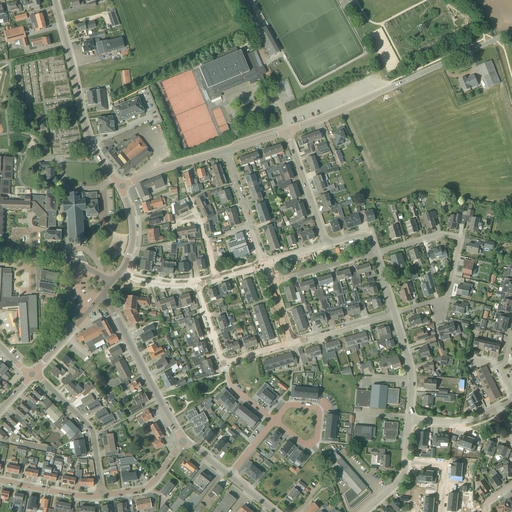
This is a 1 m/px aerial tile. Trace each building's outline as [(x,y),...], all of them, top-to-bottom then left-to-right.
[(40,9),(39,6),(40,6),(38,0),(32,0),(32,2),(23,4),(24,10),(29,9),(29,8),(32,7),(34,11),(40,9)] [(18,6),(17,2),(7,5),(9,12),(17,10),(18,13),(23,12),(21,5),(18,6)] [(1,6),(0,6),(0,19),(1,20),(2,19),(4,24),(8,22),(7,18),(8,18),(5,9),(2,9),(1,6)] [(31,24),(44,21),(42,14),(36,16),(35,15),(29,16),(31,24)] [(251,16),(256,25),(261,22),(257,14),(251,16)] [(44,21),(31,24),(33,24),(35,32),(40,31),(39,29),(46,28),(44,21)] [(90,27),(89,23),(84,24),(76,26),(78,32),(86,30),(86,29),(90,27)] [(6,43),(20,39),(26,38),(23,30),(22,27),(9,30),(6,31),(4,31),(5,35),(4,35),(6,43)] [(270,57),(279,52),(265,28),(257,32),(270,57)] [(44,39),(43,37),(31,40),(33,47),(44,44),(44,47),(50,45),(48,37),(44,39)] [(122,38),(107,42),(107,40),(95,43),(96,44),(93,44),(92,41),(83,43),(84,47),(83,47),(84,53),(88,52),(92,51),(97,50),(99,56),(110,53),(110,52),(124,48),(122,38)] [(240,51),(199,68),(204,80),(207,88),(205,89),(209,100),(210,101),(211,101),(215,99),(216,101),(221,99),(220,97),(217,99),(215,96),(219,94),(220,94),(249,82),(250,85),(255,83),(254,81),(256,81),(259,79),(258,77),(261,75),(258,68),(252,52),(245,55),(243,50),(241,51),(240,51)] [(487,89),(500,83),(491,61),(477,66),(487,89)] [(124,85),(131,85),(129,70),(122,71),(124,85)] [(195,71),(163,82),(180,131),(184,131),(187,131),(186,129),(184,129),(184,115),(191,116),(191,110),(194,110),(195,113),(201,113),(201,111),(205,110),(207,116),(211,116),(195,71)] [(478,85),(474,74),(466,78),(459,80),(464,92),(470,89),(478,85)] [(163,122),(149,87),(146,88),(161,123),(163,122)] [(107,110),(105,89),(95,91),(96,91),(86,92),(88,106),(96,105),(97,112),(107,110)] [(138,98),(113,108),(119,122),(143,112),(138,98)] [(262,99),(240,108),(247,124),(268,115),(262,99)] [(222,108),(214,111),(222,133),(230,130),(222,108)] [(112,117),(98,119),(100,134),(114,133),(113,127),(113,123),(112,117)] [(336,147),(343,143),(342,140),(345,139),(343,134),(346,133),(343,128),(338,130),(339,133),(334,135),(336,140),(333,141),(336,147)] [(313,133),(315,141),(321,139),(319,131),(313,133)] [(313,133),(306,136),(309,143),(310,146),(312,145),(313,145),(312,142),(315,141),(313,133)] [(306,136),(300,138),(303,145),(306,144),(308,150),(304,151),(305,155),(311,153),(309,150),(311,149),(313,148),(312,145),(310,146),(309,143),(306,136)] [(117,140),(108,148),(112,152),(111,153),(114,156),(115,156),(118,160),(120,159),(122,161),(121,162),(126,168),(125,168),(130,174),(141,165),(131,153),(130,154),(119,141),(117,140)] [(319,151),(328,148),(325,142),(317,145),(319,151)] [(273,147),(276,155),(283,152),(280,145),(273,147)] [(159,146),(153,149),(157,159),(164,156),(159,146)] [(328,148),(319,151),(316,153),(317,157),(326,154),(326,153),(330,152),(329,148),(328,149),(328,148)] [(153,149),(147,151),(151,161),(157,159),(153,149)] [(264,158),(270,156),(268,149),(262,151),(264,158),(262,159),(263,162),(263,164),(264,164),(264,165),(265,169),(266,169),(266,168),(268,168),(266,161),(265,161),(264,158)] [(147,151),(140,154),(145,164),(151,161),(147,151)] [(263,162),(262,159),(260,160),(257,152),(251,155),(254,162),(257,161),(259,165),(260,165),(262,170),(265,169),(264,165),(264,164),(263,164),(263,162)] [(247,164),(254,162),(251,155),(245,157),(247,164)] [(309,166),(316,163),(314,156),(306,159),(309,166)] [(3,160),(1,160),(1,157),(0,157),(0,192),(0,194),(3,194),(9,195),(10,180),(12,180),(13,158),(3,157),(3,160)] [(241,166),(247,164),(245,157),(239,159),(241,166)] [(49,168),(49,163),(43,163),(38,163),(38,169),(42,169),(42,168),(46,168),(46,169),(46,184),(50,184),(50,180),(54,180),(54,169),(49,169),(49,168)] [(316,163),(309,166),(311,172),(314,171),(315,174),(328,170),(327,166),(318,168),(316,163)] [(210,173),(221,169),(220,164),(211,167),(212,170),(209,171),(210,173)] [(280,176),(291,172),(289,165),(285,166),(284,164),(267,169),(267,170),(268,175),(278,171),(280,176)] [(249,171),(251,170),(250,166),(248,167),(246,168),(248,171),(243,173),(244,176),(249,174),(248,170),(249,170),(249,171)] [(207,173),(205,169),(203,169),(197,171),(199,179),(200,183),(209,180),(208,173),(207,173)] [(316,177),(313,178),(315,185),(326,181),(324,175),(329,174),(328,170),(315,174),(316,177)] [(191,172),(184,174),(186,182),(187,187),(190,186),(193,185),(195,193),(199,191),(198,185),(196,179),(193,180),(191,172)] [(278,187),(290,183),(289,180),(293,179),(291,172),(280,176),(282,181),(277,183),(278,187)] [(256,181),(256,180),(255,177),(258,176),(257,173),(253,174),(253,175),(245,178),(247,184),(256,181)] [(212,183),(225,179),(223,174),(215,177),(216,180),(212,181),(212,183)] [(141,199),(142,203),(150,200),(152,199),(150,195),(149,196),(146,189),(155,186),(156,190),(165,186),(160,176),(144,183),(135,186),(141,199)] [(247,184),(249,190),(258,187),(258,186),(257,183),(260,182),(258,179),(256,180),(256,181),(247,184)] [(328,187),(329,190),(335,188),(333,184),(328,186),(326,181),(315,185),(318,191),(326,188),(328,187)] [(290,193),(298,191),(295,184),(291,185),(290,183),(278,187),(279,191),(286,189),(286,188),(288,187),(290,193)] [(261,185),(258,186),(258,187),(249,190),(251,196),(260,193),(260,192),(263,191),(261,185)] [(223,203),(232,200),(228,190),(219,193),(223,203)] [(0,194),(0,192),(0,235),(2,236),(3,209),(30,210),(31,210),(39,218),(38,226),(46,228),(46,227),(55,227),(56,212),(57,212),(58,196),(57,196),(58,191),(46,191),(46,196),(46,197),(44,197),(44,196),(30,196),(25,195),(24,202),(7,201),(7,198),(3,198),(3,194),(0,194)] [(253,202),(255,201),(262,199),(261,194),(264,193),(263,191),(260,192),(260,193),(251,196),(253,202)] [(285,206),(297,202),(296,199),(300,197),(298,191),(290,193),(292,199),(289,201),(289,200),(283,202),(285,206)] [(86,215),(84,193),(80,193),(77,193),(69,193),(69,197),(68,197),(68,201),(62,201),(63,216),(67,216),(68,239),(67,241),(69,244),(71,244),(72,246),(74,245),(74,247),(80,247),(80,244),(86,243),(87,240),(85,238),(84,238),(83,225),(85,225),(85,220),(83,220),(82,216),(86,215)] [(98,204),(97,204),(97,193),(86,193),(84,193),(86,215),(86,216),(86,217),(87,217),(90,217),(91,216),(98,215),(98,204)] [(198,200),(196,201),(200,209),(206,206),(203,199),(206,198),(204,193),(201,195),(202,198),(198,200)] [(322,203),(330,201),(327,194),(320,197),(322,203)] [(150,200),(142,203),(143,204),(141,205),(144,213),(151,211),(155,210),(154,209),(163,206),(163,205),(164,204),(163,203),(165,203),(164,198),(161,198),(160,198),(160,197),(155,198),(155,200),(151,201),(150,200)] [(263,202),(262,199),(255,201),(257,205),(255,206),(257,212),(266,209),(266,208),(264,205),(267,204),(266,201),(263,202)] [(175,205),(173,205),(175,214),(175,216),(179,214),(179,215),(189,210),(186,204),(185,204),(184,201),(178,203),(175,205)] [(331,211),(337,209),(341,208),(344,206),(343,202),(336,205),(335,202),(331,204),(330,201),(322,203),(324,210),(330,208),(331,211)] [(293,203),(285,206),(286,210),(292,208),(292,210),(295,209),(296,212),(304,210),(302,203),(298,204),(294,206),(293,203)] [(206,206),(200,209),(204,218),(210,214),(212,217),(215,216),(212,211),(210,212),(207,206),(206,206)] [(257,212),(259,218),(268,215),(267,214),(266,211),(269,210),(272,209),(271,206),(268,207),(266,208),(266,209),(257,212)] [(229,211),(226,212),(229,220),(237,218),(238,217),(235,208),(229,210),(229,211)] [(354,227),(351,217),(344,219),(343,217),(341,208),(337,209),(343,229),(346,228),(347,229),(354,227)] [(340,230),(343,229),(337,209),(339,218),(336,219),(336,221),(330,223),(333,233),(340,231),(340,230)] [(288,222),(285,223),(286,226),(289,225),(289,226),(293,224),(302,221),(305,220),(304,217),(307,216),(304,210),(296,212),(298,216),(294,217),(295,219),(288,221),(288,222)] [(360,212),(364,223),(367,222),(367,223),(375,221),(372,211),(365,213),(364,210),(360,212)] [(467,212),(463,211),(462,215),(455,214),(455,216),(450,215),(448,226),(456,228),(457,224),(464,225),(465,222),(466,217),(467,212)] [(360,224),(364,223),(360,212),(356,213),(357,215),(351,217),(354,227),(361,225),(360,224)] [(427,212),(422,214),(422,216),(424,223),(425,223),(427,229),(436,227),(434,219),(437,218),(435,212),(427,214),(427,212)] [(149,226),(159,224),(158,219),(163,218),(161,213),(150,216),(151,218),(148,219),(149,226)] [(270,213),(267,214),(268,215),(259,218),(261,224),(269,221),(270,224),(276,222),(275,218),(271,219),(270,216),(271,216),(270,213)] [(207,224),(205,224),(207,234),(214,232),(212,225),(216,225),(215,223),(218,223),(216,215),(215,216),(212,217),(209,218),(210,223),(207,224)] [(480,220),(472,218),(466,217),(465,222),(471,223),(469,230),(477,232),(480,220)] [(229,220),(228,221),(230,227),(239,224),(237,218),(229,220)] [(409,235),(418,232),(414,220),(406,223),(409,235)] [(300,225),(303,224),(303,223),(302,221),(293,224),(295,230),(299,229),(298,226),(300,226),(300,225)] [(273,231),(273,230),(272,227),(275,226),(274,223),(271,225),(263,228),(265,234),(273,231)] [(392,240),(401,237),(397,225),(389,228),(392,240)] [(196,232),(195,228),(195,226),(186,228),(187,235),(194,233),(195,237),(200,236),(199,231),(196,232)] [(187,235),(186,228),(176,230),(177,232),(178,237),(175,238),(175,240),(181,239),(180,236),(187,235)] [(308,241),(314,239),(312,232),(314,231),(313,228),(308,229),(309,231),(305,232),(308,241)] [(156,243),(156,241),(157,241),(156,233),(158,233),(158,229),(148,231),(149,237),(148,237),(149,243),(153,242),(153,243),(156,243)] [(275,237),(275,236),(274,233),(277,232),(276,229),(273,230),(273,231),(265,234),(267,240),(275,237)] [(61,233),(61,230),(56,230),(56,232),(45,232),(45,241),(60,241),(61,233)] [(301,230),(296,231),(298,236),(300,235),(302,242),(308,241),(305,232),(302,233),(301,230)] [(234,238),(235,240),(227,243),(227,244),(230,250),(230,251),(230,253),(232,252),(235,259),(249,254),(247,247),(242,233),(234,235),(235,238),(234,238)] [(277,243),(277,242),(276,239),(279,238),(278,235),(275,236),(275,237),(267,240),(269,246),(277,243)] [(289,246),(295,244),(293,236),(286,238),(289,246)] [(277,243),(269,246),(271,252),(280,249),(278,245),(281,244),(280,241),(277,242),(277,243)] [(485,241),(484,247),(493,249),(494,243),(485,241)] [(483,246),(483,244),(475,242),(475,245),(468,244),(466,252),(477,254),(479,255),(481,254),(481,252),(480,250),(478,250),(479,247),(482,248),(483,246)] [(144,251),(144,256),(154,258),(155,253),(157,253),(156,248),(152,249),(151,252),(144,251)] [(441,251),(440,248),(429,251),(431,260),(436,258),(439,257),(440,259),(447,257),(445,250),(441,251)] [(420,259),(417,249),(409,252),(412,262),(418,260),(420,266),(424,264),(422,258),(420,259)] [(196,258),(195,253),(190,254),(191,261),(191,263),(196,262),(197,265),(198,265),(199,271),(205,270),(203,260),(202,256),(198,257),(198,259),(197,259),(196,258)] [(404,263),(401,254),(390,257),(392,264),(391,264),(392,267),(394,267),(395,270),(406,266),(405,263),(404,263)] [(179,273),(188,272),(187,263),(188,263),(188,257),(182,258),(183,264),(179,264),(179,273)] [(474,262),(464,260),(464,264),(462,273),(471,275),(473,266),(476,267),(476,265),(477,265),(478,261),(475,261),(474,262)] [(162,273),(167,273),(169,263),(161,262),(160,268),(163,268),(162,273)] [(169,263),(167,273),(172,274),(173,270),(176,270),(176,266),(173,266),(174,263),(169,263)] [(369,276),(368,273),(368,272),(371,272),(369,264),(362,266),(364,274),(366,278),(368,277),(369,276)] [(511,265),(509,264),(508,268),(506,268),(505,272),(504,273),(503,277),(508,278),(508,276),(511,277),(511,265)] [(362,266),(355,268),(356,272),(357,276),(359,275),(364,274),(362,266)] [(0,309),(0,308),(5,308),(19,307),(21,343),(28,343),(28,342),(30,342),(30,336),(32,336),(32,333),(37,333),(36,328),(37,328),(36,300),(36,296),(29,296),(29,297),(24,297),(24,296),(21,296),(21,297),(19,297),(11,297),(11,274),(11,269),(3,269),(1,269),(0,268),(0,309)] [(352,290),(353,292),(356,291),(356,288),(358,287),(357,287),(353,273),(350,274),(349,269),(342,271),(344,279),(351,277),(352,280),(351,280),(353,286),(352,290)] [(54,285),(54,281),(56,281),(57,274),(56,274),(56,273),(57,272),(49,271),(49,272),(41,270),(40,283),(39,282),(39,283),(40,283),(40,288),(39,288),(40,288),(40,292),(54,295),(54,294),(54,293),(55,293),(55,292),(53,292),(53,289),(55,289),(55,285),(56,286),(56,285),(54,285)] [(343,295),(343,294),(340,284),(340,281),(344,279),(342,271),(335,273),(336,275),(333,275),(339,296),(343,295)] [(430,274),(430,272),(425,273),(426,275),(424,276),(426,284),(422,285),(425,296),(433,294),(432,289),(436,288),(431,274),(430,274)] [(339,296),(333,275),(331,276),(331,275),(324,277),(326,285),(327,288),(332,286),(334,292),(335,291),(336,296),(339,296)] [(319,287),(326,285),(324,277),(317,279),(319,287)] [(511,289),(511,283),(508,282),(509,279),(503,278),(502,284),(504,285),(504,287),(511,289)] [(243,289),(253,286),(250,279),(241,282),(243,289)] [(315,291),(314,288),(315,288),(312,280),(306,282),(308,290),(311,289),(312,292),(314,292),(315,297),(319,296),(318,290),(315,291)] [(306,282),(299,284),(300,287),(301,292),(302,292),(308,290),(306,282)] [(472,290),(473,285),(463,282),(463,286),(459,285),(456,294),(468,297),(470,297),(471,294),(469,293),(470,289),(472,290)] [(221,297),(226,295),(225,292),(231,291),(228,283),(221,285),(217,286),(218,287),(221,297)] [(404,303),(412,301),(410,295),(414,293),(410,283),(404,285),(405,290),(400,292),(404,303)] [(371,285),(362,288),(364,293),(364,294),(370,293),(370,296),(378,294),(376,287),(372,288),(371,285)] [(245,296),(255,293),(253,286),(243,289),(245,296)] [(301,301),(298,292),(294,293),(292,286),(285,288),(289,302),(295,300),(296,303),(301,301)] [(221,297),(218,287),(214,288),(215,289),(208,291),(210,299),(215,298),(216,301),(222,299),(221,297)] [(511,294),(511,289),(504,287),(503,292),(496,291),(496,294),(503,296),(505,297),(506,293),(511,294)] [(359,302),(356,291),(353,292),(354,296),(353,297),(355,301),(350,302),(351,303),(354,314),(360,313),(358,305),(360,304),(359,302)] [(248,303),(258,300),(255,293),(245,296),(248,303)] [(184,295),(187,306),(191,305),(191,306),(195,305),(193,301),(191,301),(188,294),(184,295)] [(180,309),(187,306),(184,295),(179,297),(179,298),(177,299),(180,309)] [(137,298),(126,296),(125,310),(124,313),(131,326),(141,321),(136,311),(137,310),(137,308),(136,307),(136,305),(149,307),(150,298),(137,297),(137,298)] [(341,310),(344,309),(342,304),(339,296),(336,296),(339,307),(334,308),(337,319),(343,318),(341,310)] [(505,297),(503,296),(502,300),(504,300),(503,305),(511,307),(511,305),(511,301),(508,301),(508,297),(505,297)] [(167,311),(164,300),(159,302),(157,297),(153,299),(155,303),(157,311),(161,309),(162,313),(163,313),(164,314),(166,313),(167,311)] [(180,309),(177,299),(174,300),(173,297),(168,299),(172,310),(176,308),(177,310),(180,309)] [(370,310),(373,309),(381,307),(379,299),(378,297),(370,299),(371,302),(372,306),(369,307),(370,310)] [(167,311),(172,310),(168,299),(164,300),(167,311)] [(337,319),(334,308),(330,309),(328,304),(327,304),(326,300),(323,301),(327,314),(329,313),(332,321),(337,319)] [(325,315),(327,314),(323,301),(320,301),(323,312),(318,313),(321,324),(327,323),(325,315)] [(346,302),(345,303),(342,304),(344,309),(346,309),(348,316),(354,314),(351,303),(347,304),(346,302)] [(467,311),(469,304),(462,302),(461,306),(454,304),(452,314),(453,312),(463,315),(464,310),(467,311)] [(255,315),(265,311),(262,304),(253,308),(255,315)] [(511,307),(503,305),(498,304),(497,310),(496,313),(503,315),(503,314),(504,315),(505,312),(510,313),(511,307)] [(293,317),(303,314),(301,307),(291,310),(293,317)] [(229,320),(226,311),(219,313),(220,316),(217,317),(218,318),(216,318),(218,324),(229,320)] [(257,321),(267,318),(265,311),(255,315),(257,321)] [(315,326),(321,324),(318,313),(317,313),(318,316),(315,317),(316,317),(313,318),(315,326)] [(503,315),(496,313),(495,319),(497,320),(497,322),(507,325),(509,319),(502,318),(503,315)] [(295,324),(305,321),(303,314),(293,317),(295,324)] [(420,319),(419,316),(409,319),(411,327),(422,324),(428,322),(429,325),(431,324),(430,320),(428,321),(427,318),(420,319)] [(93,326),(84,331),(83,331),(80,332),(81,333),(75,336),(79,343),(84,341),(91,353),(97,350),(94,345),(106,338),(110,347),(113,345),(112,342),(117,339),(113,331),(111,332),(105,320),(104,321),(102,317),(91,323),(93,326)] [(185,328),(198,324),(196,317),(191,319),(191,317),(178,321),(179,325),(186,323),(186,322),(189,321),(189,323),(184,325),(185,328)] [(260,328),(269,325),(267,318),(257,321),(260,328)] [(228,327),(227,324),(227,323),(228,324),(232,323),(232,324),(235,323),(233,319),(231,319),(229,320),(218,324),(220,330),(228,327)] [(298,331),(308,328),(305,321),(295,324),(298,331)] [(506,331),(507,325),(497,322),(496,325),(493,324),(492,331),(501,333),(502,330),(506,331)] [(445,326),(448,335),(451,334),(451,333),(456,331),(457,334),(461,333),(459,325),(454,327),(453,323),(445,326)] [(143,343),(154,337),(150,331),(155,328),(153,324),(142,329),(144,334),(140,336),(143,343)] [(193,333),(200,330),(198,324),(185,328),(186,332),(192,330),(193,333)] [(262,335),(272,332),(269,325),(260,328),(262,335)] [(381,340),(387,338),(386,335),(390,334),(388,327),(385,328),(384,326),(376,328),(380,341),(381,340)] [(441,337),(448,335),(445,326),(443,326),(443,328),(438,329),(441,337)] [(203,337),(200,330),(193,333),(189,334),(190,340),(186,342),(187,345),(199,341),(198,339),(203,337)] [(426,344),(429,343),(436,341),(435,335),(428,337),(426,330),(413,334),(416,342),(424,339),(426,344)] [(234,351),(230,341),(227,332),(222,334),(223,337),(224,337),(225,342),(224,342),(228,353),(234,351)] [(264,342),(274,339),(272,332),(262,335),(264,342)] [(358,334),(361,344),(368,342),(368,344),(371,343),(369,334),(366,334),(365,332),(358,334)] [(248,339),(251,347),(257,345),(256,342),(259,341),(256,333),(253,334),(254,337),(251,338),(250,335),(247,336),(248,339)] [(357,345),(361,344),(358,334),(351,336),(355,348),(356,351),(359,350),(358,347),(357,345)] [(241,345),(239,339),(238,336),(235,337),(237,342),(234,343),(233,340),(230,341),(234,351),(240,349),(239,346),(241,345)] [(355,348),(351,336),(344,338),(346,343),(343,344),(345,351),(347,350),(348,351),(351,350),(351,349),(355,348)] [(248,339),(245,340),(244,337),(239,339),(241,345),(244,344),(245,349),(251,347),(248,339)] [(381,340),(380,341),(378,341),(379,345),(386,349),(387,349),(394,347),(392,341),(388,342),(387,338),(381,340)] [(345,351),(343,344),(340,345),(338,340),(331,342),(334,352),(341,350),(342,352),(345,351)] [(199,351),(206,348),(204,342),(199,343),(199,341),(187,345),(188,348),(192,347),(193,349),(197,347),(199,351)] [(436,342),(437,346),(438,350),(441,357),(445,356),(443,349),(443,348),(441,341),(436,342)] [(327,354),(334,352),(331,342),(324,344),(325,347),(322,347),(325,357),(328,356),(327,354)] [(147,349),(149,352),(148,353),(152,360),(164,353),(166,356),(170,354),(168,350),(166,351),(164,347),(161,349),(161,348),(158,349),(155,345),(147,349)] [(111,363),(119,359),(117,356),(122,353),(119,346),(109,351),(112,357),(109,359),(111,363)] [(325,357),(322,347),(319,348),(319,346),(312,348),(314,358),(321,356),(322,358),(325,357)] [(421,358),(430,356),(427,346),(422,347),(423,350),(419,351),(421,358)] [(193,362),(204,359),(203,356),(208,355),(206,348),(199,351),(194,352),(196,358),(192,359),(193,362)] [(311,359),(314,358),(312,348),(304,350),(305,353),(299,355),(303,367),(306,366),(305,364),(312,362),(311,359)] [(284,355),(287,365),(294,363),(294,365),(297,364),(295,356),(292,357),(291,353),(284,355)] [(69,359),(65,355),(60,361),(65,365),(69,362),(73,365),(76,362),(70,358),(69,359)] [(280,367),(287,365),(284,355),(277,357),(280,367)] [(400,367),(397,356),(386,360),(386,358),(381,359),(383,368),(391,365),(392,369),(400,367)] [(163,357),(161,359),(162,360),(154,364),(157,370),(165,366),(166,369),(169,368),(171,367),(176,364),(173,359),(166,363),(163,357)] [(273,369),(280,367),(277,357),(270,359),(273,369)] [(438,365),(440,365),(442,357),(435,359),(435,363),(433,363),(429,364),(429,365),(425,365),(425,373),(431,373),(431,372),(434,371),(434,368),(438,368),(438,365)] [(448,357),(445,357),(442,357),(440,365),(447,366),(449,366),(450,365),(452,366),(453,360),(451,359),(448,359),(448,358),(448,357)] [(117,370),(126,365),(123,360),(120,361),(119,359),(111,363),(113,367),(115,366),(117,370)] [(200,370),(212,366),(210,359),(205,361),(204,359),(193,362),(194,367),(199,366),(200,369),(200,370)] [(266,372),(273,369),(270,359),(263,362),(266,372)] [(3,365),(0,362),(0,375),(2,376),(1,377),(6,381),(11,376),(6,372),(8,369),(3,364),(3,365)] [(176,364),(171,367),(172,370),(171,370),(160,376),(164,382),(172,378),(170,375),(172,374),(175,372),(175,371),(178,369),(176,364)] [(120,375),(129,370),(126,365),(117,370),(120,375)] [(77,371),(78,370),(73,366),(67,372),(69,373),(68,375),(71,378),(77,371)] [(200,370),(201,373),(197,375),(198,380),(211,375),(210,373),(214,372),(212,366),(200,370)] [(478,377),(489,372),(486,366),(478,370),(476,371),(478,377)] [(58,371),(55,367),(49,373),(54,377),(58,374),(62,377),(66,372),(61,368),(58,371)] [(341,376),(351,373),(349,367),(340,370),(341,376)] [(71,378),(68,380),(69,381),(69,380),(72,382),(77,377),(77,378),(81,374),(83,372),(80,369),(78,371),(78,370),(77,371),(71,378)] [(122,384),(128,381),(130,380),(129,377),(132,376),(129,370),(120,375),(122,379),(120,380),(122,384)] [(481,382),(491,377),(489,372),(478,377),(481,382)] [(172,378),(164,382),(167,389),(175,385),(177,384),(176,380),(174,377),(172,378)] [(483,387),(494,382),(491,377),(481,382),(483,387)] [(179,383),(180,387),(186,384),(192,382),(190,378),(185,381),(184,378),(178,382),(179,383)] [(436,390),(437,381),(425,380),(424,388),(429,389),(429,390),(436,390)] [(128,383),(123,386),(126,392),(131,389),(132,392),(141,388),(140,387),(141,386),(140,383),(139,383),(137,381),(130,385),(128,383)] [(70,393),(77,385),(75,382),(72,385),(70,383),(65,388),(70,393)] [(80,392),(81,391),(83,393),(85,391),(91,384),(89,382),(87,384),(86,383),(82,388),(80,390),(79,389),(80,388),(77,385),(70,393),(74,398),(80,392)] [(486,392),(496,387),(494,382),(483,387),(486,392)] [(263,402),(270,394),(265,390),(268,386),(265,383),(261,389),(264,391),(258,398),(263,402)] [(94,387),(91,384),(85,391),(87,394),(94,387)] [(293,398),(299,398),(300,388),(295,388),(295,387),(291,386),(291,392),(294,393),(293,398)] [(100,387),(98,389),(115,406),(118,404),(100,387)] [(488,397),(499,392),(496,387),(486,392),(488,397)] [(46,398),(43,395),(36,388),(31,393),(39,400),(42,396),(45,399),(42,403),(44,405),(46,407),(51,402),(46,398)] [(321,389),(317,388),(317,390),(312,390),(311,399),(316,400),(317,395),(320,395),(321,389)] [(398,399),(398,390),(387,389),(386,393),(381,392),(381,395),(371,394),(370,408),(385,409),(386,404),(397,405),(397,400),(398,400),(398,399)] [(371,394),(371,391),(356,390),(355,407),(370,408),(371,394)] [(221,391),(214,398),(217,401),(218,400),(222,404),(231,396),(227,391),(224,394),(221,391)] [(472,410),(480,406),(478,402),(482,400),(477,391),(469,395),(471,398),(467,400),(472,410)] [(491,402),(501,397),(499,392),(488,397),(491,402)] [(34,405),(39,400),(31,393),(27,398),(33,404),(32,406),(35,409),(37,407),(34,405)] [(452,394),(439,393),(430,393),(429,397),(424,396),(423,406),(432,407),(433,397),(436,398),(444,399),(444,400),(454,401),(454,395),(452,394)] [(138,406),(148,401),(144,394),(134,400),(138,406)] [(274,397),(270,394),(263,402),(268,406),(272,401),(275,402),(279,397),(276,395),(274,397)] [(95,401),(91,395),(81,401),(84,407),(87,406),(95,401)] [(231,396),(222,404),(227,409),(226,410),(229,413),(236,406),(233,403),(236,401),(231,396)] [(95,401),(87,406),(90,412),(101,406),(98,400),(95,401)] [(35,409),(32,406),(30,408),(23,402),(19,407),(26,413),(30,410),(32,412),(35,414),(37,411),(35,409)] [(40,414),(39,416),(41,417),(43,415),(45,417),(48,415),(50,417),(58,410),(51,403),(51,402),(46,407),(44,410),(43,410),(41,412),(41,413),(40,414)] [(207,411),(211,409),(207,404),(205,402),(202,404),(207,411)] [(239,417),(245,409),(241,406),(237,411),(235,409),(230,414),(233,416),(235,414),(239,417)] [(29,416),(26,413),(19,407),(14,412),(21,418),(19,419),(26,425),(27,423),(25,421),(29,416)] [(109,416),(106,409),(95,415),(98,422),(101,420),(109,416)] [(189,415),(186,416),(189,422),(191,420),(193,424),(206,418),(203,413),(198,416),(196,411),(194,412),(193,409),(187,412),(189,415)] [(241,423),(250,413),(245,409),(239,417),(241,419),(239,421),(241,423)] [(58,410),(50,417),(55,422),(51,426),(53,428),(62,420),(60,418),(63,415),(58,410)] [(140,425),(152,418),(148,410),(142,413),(143,414),(135,419),(137,422),(138,422),(140,425)] [(250,413),(241,423),(244,425),(246,422),(248,424),(254,416),(250,413)] [(327,415),(326,421),(336,422),(336,416),(338,417),(338,413),(332,413),(332,416),(327,415)] [(101,420),(104,426),(115,420),(112,414),(109,416),(101,420)] [(26,425),(19,419),(17,421),(11,416),(6,421),(14,427),(16,429),(20,424),(24,427),(26,425)] [(258,420),(254,416),(248,424),(252,427),(250,430),(252,432),(257,426),(254,425),(258,420)] [(195,427),(192,428),(195,434),(198,436),(204,428),(202,425),(208,422),(206,418),(193,424),(195,427)] [(16,429),(14,427),(6,421),(2,426),(4,427),(2,429),(6,433),(10,436),(11,438),(12,438),(16,439),(21,440),(22,437),(18,436),(13,433),(16,429)] [(66,434),(74,426),(69,421),(66,424),(63,421),(56,428),(59,431),(62,429),(66,434)] [(398,423),(384,422),(384,430),(385,430),(384,440),(396,441),(396,436),(397,436),(398,423)] [(165,437),(156,423),(155,423),(149,427),(156,439),(157,440),(152,443),(156,451),(165,445),(161,439),(165,437)] [(73,441),(77,438),(75,435),(79,431),(74,426),(66,434),(71,439),(73,441)] [(371,441),(372,428),(354,426),(352,440),(371,441)] [(204,433),(207,435),(203,440),(209,445),(216,436),(211,431),(211,430),(208,428),(204,433)] [(104,446),(114,445),(113,438),(113,434),(107,435),(106,431),(102,434),(103,439),(104,446)] [(281,435),(275,431),(268,441),(273,445),(272,446),(274,448),(280,441),(278,439),(281,435)] [(334,439),(335,433),(325,432),(324,438),(331,439),(330,442),(338,443),(338,439),(334,439)] [(429,433),(419,433),(419,447),(429,447),(429,433)] [(448,444),(449,435),(449,436),(445,435),(441,434),(441,435),(437,435),(437,440),(433,440),(432,446),(440,447),(440,443),(448,444)] [(464,449),(468,438),(462,436),(460,442),(455,441),(455,442),(453,447),(457,449),(458,446),(464,449)] [(74,449),(85,447),(84,440),(78,441),(77,438),(73,441),(73,442),(74,449)] [(468,438),(464,449),(470,451),(474,452),(476,447),(472,445),(474,440),(468,438)] [(218,452),(219,452),(223,447),(226,449),(229,445),(225,441),(224,443),(220,440),(213,448),(214,449),(213,449),(217,453),(218,452)] [(288,441),(281,449),(287,454),(290,456),(294,452),(290,449),(293,445),(288,441)] [(496,448),(494,447),(495,444),(488,441),(484,450),(488,452),(487,455),(493,458),(496,449),(496,448)] [(114,445),(104,446),(105,453),(106,456),(119,455),(118,448),(115,448),(114,445)] [(496,448),(496,449),(499,450),(497,455),(498,455),(501,459),(503,457),(504,458),(504,457),(507,459),(510,453),(506,452),(508,448),(501,446),(498,445),(496,448)] [(85,447),(74,449),(75,455),(72,456),(72,458),(76,458),(86,457),(85,454),(86,454),(85,447)] [(389,456),(385,456),(385,450),(378,449),(378,450),(371,450),(370,455),(377,456),(377,463),(380,464),(380,467),(388,468),(389,456)] [(296,455),(294,453),(289,459),(293,463),(295,461),(300,465),(307,456),(302,452),(301,453),(299,455),(297,454),(296,455)] [(360,480),(335,453),(326,460),(341,477),(340,478),(338,476),(336,478),(339,482),(343,479),(351,488),(343,495),(348,510),(353,510),(371,495),(371,493),(367,488),(367,487),(361,480),(360,480)] [(12,473),(15,458),(11,457),(10,460),(11,460),(10,466),(7,465),(6,472),(12,473)] [(130,467),(129,465),(139,464),(133,457),(117,460),(118,466),(120,466),(120,468),(120,469),(121,475),(122,482),(136,480),(135,473),(129,474),(129,471),(130,471),(129,468),(130,467)] [(62,466),(63,460),(55,458),(54,464),(62,466)] [(452,464),(452,470),(463,471),(464,471),(465,465),(464,465),(464,461),(457,460),(456,464),(452,464)] [(249,477),(256,469),(251,465),(252,463),(249,461),(245,467),(247,468),(247,469),(244,473),(249,477)] [(193,473),(196,469),(196,468),(188,462),(186,464),(183,462),(181,465),(184,467),(185,466),(189,470),(188,471),(191,473),(190,475),(187,473),(185,475),(188,477),(191,480),(195,475),(193,473)] [(54,474),(55,471),(54,471),(54,468),(52,468),(51,471),(51,474),(49,481),(56,482),(56,480),(59,481),(60,476),(57,475),(54,474)] [(116,478),(116,474),(117,474),(117,469),(110,470),(111,475),(112,475),(112,478),(107,479),(108,484),(116,483),(115,478),(116,478)] [(259,478),(261,479),(265,474),(262,471),(261,473),(256,469),(249,477),(255,481),(257,478),(259,478)] [(463,471),(452,470),(451,476),(458,476),(458,481),(463,481),(464,477),(462,477),(463,471)] [(70,472),(67,471),(66,477),(63,476),(61,483),(68,484),(70,472)] [(426,485),(426,484),(427,472),(421,471),(420,478),(416,477),(416,484),(426,485)] [(207,485),(211,480),(202,472),(198,477),(197,477),(191,484),(189,483),(177,497),(182,501),(192,489),(199,495),(207,485)] [(427,472),(426,484),(436,484),(437,477),(432,477),(433,472),(427,472)] [(495,489),(501,485),(495,477),(489,481),(495,489)] [(319,490),(323,483),(316,479),(312,486),(319,490)] [(482,498),(488,494),(487,492),(490,490),(483,480),(477,484),(480,487),(476,490),(482,498)] [(303,491),(306,487),(299,481),(294,488),(293,488),(288,496),(287,495),(285,498),(291,503),(293,500),(293,501),(299,493),(302,489),(303,491)] [(333,495),(336,493),(330,481),(325,486),(333,495)] [(165,497),(167,494),(174,486),(169,482),(160,493),(165,497)] [(217,496),(222,489),(217,484),(211,491),(207,496),(211,499),(214,494),(217,496)] [(0,496),(0,497),(1,497),(3,498),(3,499),(3,502),(7,502),(7,499),(8,499),(9,493),(1,491),(0,496)] [(226,511),(236,500),(228,493),(213,511),(226,511)] [(23,495),(15,494),(14,499),(13,504),(22,506),(23,502),(22,501),(23,495)] [(49,511),(50,509),(46,508),(48,500),(42,499),(40,507),(37,506),(36,511),(49,511)] [(151,508),(150,499),(146,500),(146,499),(142,500),(142,501),(135,502),(137,511),(151,508)] [(397,511),(402,507),(396,499),(390,504),(397,511)] [(508,505),(505,501),(502,503),(501,504),(502,504),(502,505),(497,509),(498,511),(506,511),(507,511),(509,511),(511,510),(511,502),(508,505)] [(62,511),(64,504),(57,502),(56,505),(54,505),(52,511),(62,511)] [(118,511),(126,511),(125,503),(117,504),(118,511)] [(195,511),(200,511),(205,506),(200,503),(194,511),(195,511)] [(321,506),(318,503),(315,505),(313,503),(304,511),(314,511),(318,508),(318,509),(321,506)]
